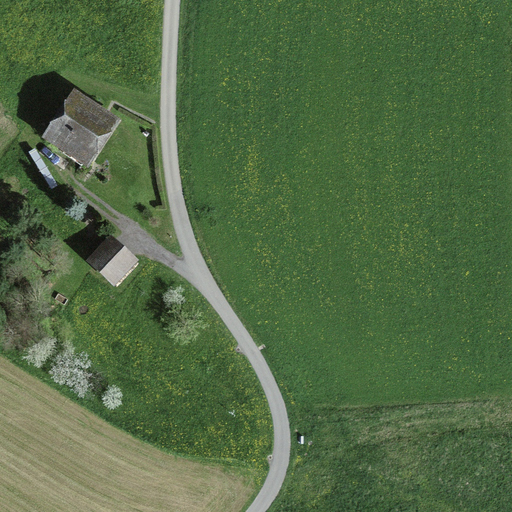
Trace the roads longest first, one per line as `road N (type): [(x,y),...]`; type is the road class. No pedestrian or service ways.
road 1 (unclassified): [(171,0),(167,132),(183,232),(258,362),(281,425),(275,478),(253,511)]
road 2 (track): [(200,273),(179,270),(68,185)]
